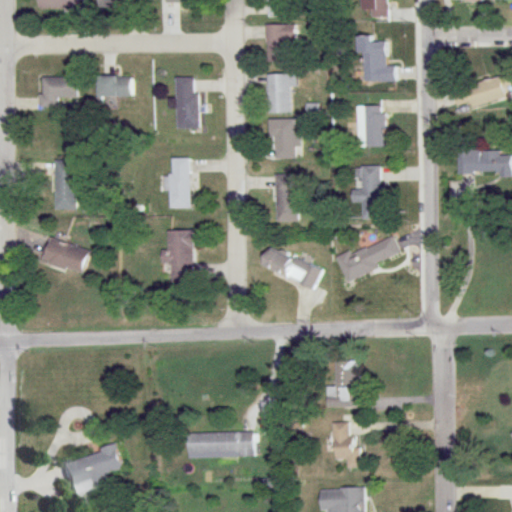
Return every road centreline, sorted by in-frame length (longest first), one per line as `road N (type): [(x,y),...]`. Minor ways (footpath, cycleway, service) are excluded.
road 1 (residential): [(445,511),(426,0)]
road 2 (secondary): [(10,344),(435,330)]
road 3 (residential): [(10,344),(5,0)]
road 4 (residential): [(239,334),(236,0)]
road 5 (residential): [(237,44),(5,45)]
road 6 (secondary): [(12,511),(10,344)]
